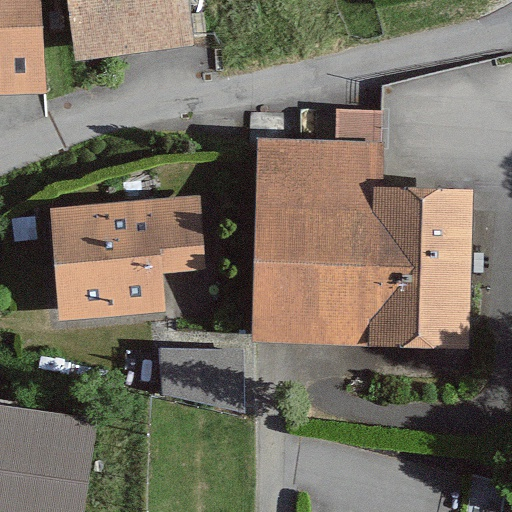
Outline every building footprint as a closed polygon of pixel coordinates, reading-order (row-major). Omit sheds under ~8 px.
[(0,0),(0,91),(35,91),(32,0),(0,0)] [(180,0),(69,0),(77,61),(186,47),(180,0)] [(329,114),(329,147),(257,146),(254,349),(463,353),(466,192),(377,190),(378,115),(329,114)] [(194,204),(52,216),(62,328),(166,320),(162,277),(200,274),(194,204)] [(0,511),(65,511),(80,423),(0,409),(0,511)]
